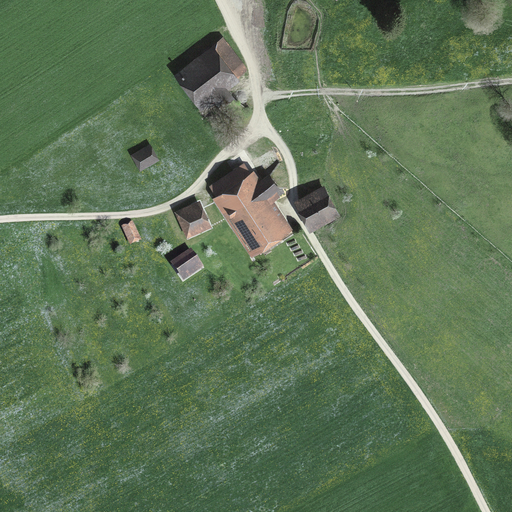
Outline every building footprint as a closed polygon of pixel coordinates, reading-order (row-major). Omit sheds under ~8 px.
[(245,68),(221,36),(177,70),(201,101),(212,93),(222,105),(223,104),(232,97),(222,85),(245,68)] [(140,165),(154,157),(148,147),(134,155),(140,165)] [(253,245),(283,226),(263,196),(279,186),(270,174),(255,184),(243,165),(213,184),(253,245)] [(312,196),(310,191),(299,196),(317,231),(327,225),(325,221),(335,215),(323,191),(312,196)] [(203,220),(196,206),(183,212),(189,226),(203,220)] [(138,238),(131,224),(125,226),(131,241),(138,238)] [(177,263),(198,250),(195,245),(174,257),(177,263)] [(197,267),(189,256),(177,265),(185,275),(197,267)]
